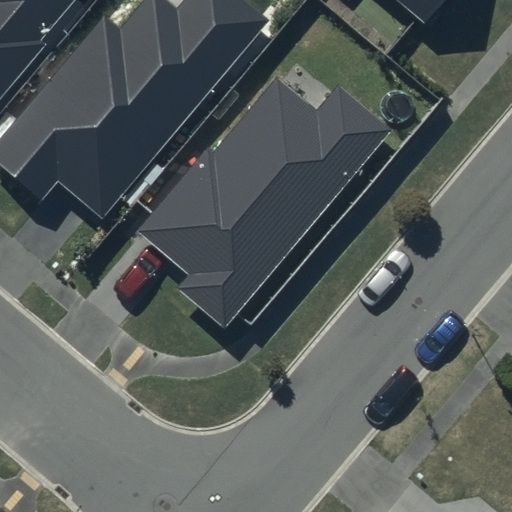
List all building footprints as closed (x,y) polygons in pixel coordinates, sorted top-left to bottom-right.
[(0,0),(0,101),(46,45),(42,41),(75,0),(0,0)] [(267,19),(243,0),(183,0),(176,9),(165,0),(142,0),(119,29),(103,16),(0,139),(0,164),(42,198),(57,179),(103,217),(267,19)] [(380,0),(416,28),(438,0),(380,0)] [(392,130),(338,85),(316,111),(277,78),(213,155),(206,149),(138,231),(189,274),(177,288),(226,329),(392,130)] [(491,511),(479,501),(470,511),(511,511),(491,511)]
